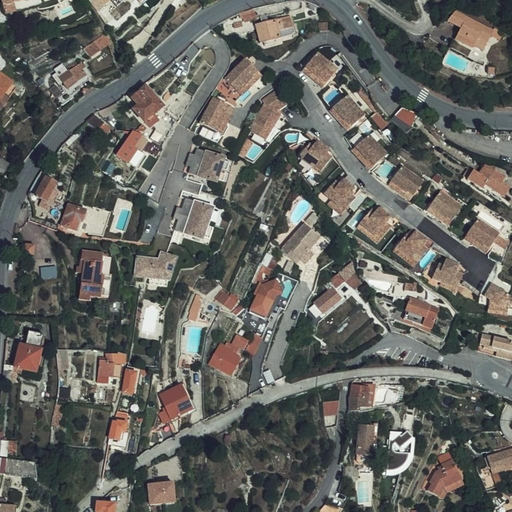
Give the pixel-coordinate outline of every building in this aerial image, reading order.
[(9,0),(4,1),(7,10),(37,0),(9,0)] [(456,9),(447,22),(460,29),(459,32),(471,38),(487,44),(491,36),(493,31),(467,17),(468,15),(456,9)] [(245,21),(256,17),(255,10),(243,13),(245,21)] [(257,42),(294,33),(291,15),(253,24),(257,42)] [(320,22),(321,30),(330,29),(329,21),(320,22)] [(495,28),(493,31),(491,36),(500,40),(503,33),(495,28)] [(471,38),(459,32),(455,40),(473,49),(474,47),(483,52),(487,44),(471,38)] [(87,49),(93,56),(110,42),(104,34),(87,49)] [(317,51),(306,65),(322,77),(327,71),(332,75),(338,67),(317,51)] [(255,55),(251,58),(256,63),(260,60),(255,55)] [(256,63),(251,58),(250,56),(228,75),(240,89),(262,70),(256,63)] [(87,74),(82,68),(85,66),(82,61),(60,76),(68,86),(87,74)] [(322,77),(306,65),(303,70),(319,82),(322,77)] [(243,93),(266,74),(262,70),(240,89),(243,93)] [(332,75),(327,71),(322,77),(319,82),(324,87),(332,75)] [(0,96),(11,82),(0,73),(0,96)] [(190,90),(179,84),(166,106),(177,113),(190,90)] [(139,91),(135,87),(125,94),(145,120),(155,111),(157,113),(164,106),(147,85),(139,91)] [(267,102),(249,127),(261,135),(269,124),(274,126),(282,115),(280,111),(293,103),(284,88),(265,99),(267,102)] [(204,121),(216,127),(217,128),(227,111),(219,106),(223,99),(214,94),(200,119),(204,121)] [(227,111),(217,128),(222,131),(236,107),(223,99),(219,106),(227,111)] [(336,112),(349,126),(355,120),(360,126),(367,120),(349,101),(336,112)] [(421,121),(405,111),(404,112),(419,124),(421,121)] [(336,112),(332,116),(344,130),(349,126),(336,112)] [(381,129),(388,125),(379,112),(372,116),(381,129)] [(404,112),(398,119),(410,133),(413,133),(419,124),(404,112)] [(105,122),(95,113),(87,120),(98,130),(105,122)] [(355,120),(349,126),(344,130),(350,136),(360,126),(355,120)] [(204,121),(198,130),(202,133),(210,138),(216,127),(204,121)] [(269,124),(261,135),(266,139),(274,126),(269,124)] [(143,133),(134,128),(117,152),(129,161),(138,148),(134,145),(143,133)] [(240,150),(246,154),(255,141),(249,136),(240,150)] [(374,139),(360,152),(373,165),(379,160),(384,165),(391,158),(374,139)] [(221,168),(222,166),(224,158),(225,155),(197,146),(195,152),(193,159),(221,168)] [(313,149),(305,161),(306,167),(317,175),(320,171),(326,176),(336,162),(330,158),(332,155),(321,147),(318,152),(313,149)] [(373,165),(360,152),(356,155),(369,169),(373,165)] [(230,160),(224,158),(222,166),(228,167),(230,160)] [(107,159),(102,168),(110,173),(115,164),(107,159)] [(218,177),(221,168),(193,159),(191,165),(189,171),(217,180),(218,177)] [(384,165),(379,160),(373,165),(369,169),(374,174),(384,165)] [(227,171),(221,168),(218,177),(224,179),(227,171)] [(407,169),(397,183),(412,194),(416,188),(422,193),(428,184),(407,169)] [(511,192),(511,191),(505,187),(508,182),(498,175),(499,174),(495,171),(488,169),(482,177),(477,174),(471,182),(503,206),(511,192)] [(323,180),(326,176),(320,171),(317,175),(323,180)] [(43,172),(32,191),(30,194),(33,199),(36,193),(48,200),(59,182),(43,172)] [(204,182),(190,178),(188,183),(202,188),(204,182)] [(200,194),(202,188),(188,183),(186,189),(200,194)] [(412,194),(397,183),(393,189),(408,199),(412,194)] [(350,212),(360,202),(355,198),(359,194),(348,184),(344,188),(341,185),(329,197),(336,204),(343,211),(346,208),(350,212)] [(422,193),(416,188),(412,194),(408,199),(415,204),(422,193)] [(440,191),(430,206),(446,216),(451,209),(457,214),(463,206),(440,191)] [(183,205),(189,207),(187,213),(210,221),(211,219),(214,208),(215,205),(187,195),(183,205)] [(66,213),(64,220),(63,222),(74,226),(77,217),(80,218),(83,207),(66,202),(63,212),(66,213)] [(340,215),(343,211),(336,204),(333,209),(340,215)] [(435,217),(443,221),(446,216),(430,206),(426,212),(432,217),(435,217)] [(220,210),(214,208),(211,219),(216,220),(220,210)] [(346,208),(343,211),(340,215),(344,219),(350,212),(346,208)] [(457,214),(451,209),(446,216),(443,221),(449,226),(457,214)] [(210,221),(187,213),(185,216),(180,214),(179,217),(176,227),(204,237),(206,234),(209,223),(210,221)] [(389,242),(398,230),(393,226),(396,221),(385,213),(382,216),(378,213),(367,227),(374,233),(382,239),(383,237),(389,242)] [(474,234),(490,245),(495,238),(501,243),(506,234),(484,220),(474,234)] [(303,221),(280,251),(292,260),(296,255),(300,258),(305,262),(313,251),(308,246),(318,233),(303,221)] [(215,225),(209,223),(206,234),(211,236),(215,225)] [(379,243),(382,239),(374,233),(371,237),(379,243)] [(419,238),(415,235),(403,250),(418,261),(420,259),(426,263),(435,252),(429,248),(433,243),(422,234),(419,238)] [(490,245),(474,234),(470,239),(487,251),(490,245)] [(383,237),(382,239),(379,243),(384,247),(389,242),(383,237)] [(495,238),(490,245),(487,251),(493,255),(501,243),(495,238)] [(16,249),(26,248),(25,240),(16,240),(16,249)] [(104,274),(101,273),(104,253),(86,250),(84,266),(80,266),(79,271),(84,272),(80,297),(91,299),(92,295),(101,296),(104,274)] [(415,266),(418,261),(403,250),(400,254),(415,266)] [(138,255),(136,274),(150,275),(168,278),(169,278),(174,253),(162,251),(161,257),(138,255)] [(296,255),(292,260),(297,263),(300,258),(296,255)] [(349,259),(322,284),(327,290),(313,303),(322,314),(343,295),(337,289),(346,282),(352,288),(357,283),(355,280),(349,259)] [(420,259),(418,261),(415,266),(420,270),(426,263),(420,259)] [(273,260),(270,266),(281,271),(284,265),(273,260)] [(439,282),(448,286),(457,289),(458,287),(465,290),(470,275),(464,273),(466,267),(454,262),(451,267),(446,265),(439,282)] [(167,284),(168,278),(150,275),(149,280),(167,284)] [(291,296),(290,295),(284,293),(276,290),(280,288),(276,278),(261,283),(248,308),(264,316),(271,302),(285,307),(285,306),(290,300),(291,296)] [(472,278),(470,284),(489,300),(490,295),(472,278)] [(360,290),(357,283),(352,288),(356,293),(360,290)] [(407,286),(403,295),(404,295),(416,298),(419,290),(407,286)] [(511,291),(499,286),(493,298),(499,301),(496,310),(511,310),(511,291)] [(465,290),(458,287),(457,289),(456,293),(463,296),(465,290)] [(220,297),(233,307),(238,301),(225,290),(220,297)] [(192,303),(199,307),(204,299),(197,295),(192,303)] [(408,315),(418,318),(416,326),(435,332),(441,314),(433,311),(433,309),(413,302),(408,315)] [(43,335),(26,331),(25,335),(22,334),(13,367),(34,372),(35,366),(39,367),(41,357),(38,356),(43,335)] [(252,332),(243,353),(251,358),(260,336),(252,332)] [(237,335),(232,344),(242,351),(247,341),(237,335)] [(487,341),(486,346),(511,352),(511,341),(483,335),(482,340),(487,341)] [(209,362),(216,367),(227,375),(235,378),(246,359),(241,355),(239,359),(230,354),(232,351),(226,347),(220,343),(218,347),(209,362)] [(511,358),(511,352),(486,346),(484,352),(501,356),(511,358)] [(125,362),(126,350),(119,349),(118,352),(109,352),(108,360),(108,361),(115,362),(125,362)] [(100,376),(115,376),(115,362),(108,361),(108,360),(100,360),(100,376)] [(139,374),(140,369),(126,366),(121,392),(135,394),(137,385),(132,384),(134,373),(139,374)] [(169,405),(174,416),(195,405),(183,381),(162,392),(169,405)] [(363,386),(353,384),(350,383),(350,388),(349,394),(350,408),(369,406),(373,385),(363,383),(363,386)] [(320,415),(339,414),(339,409),(339,404),(339,400),(319,401),(320,415)] [(174,418),(174,416),(169,405),(160,409),(165,422),(174,418)] [(352,421),(350,451),(370,452),(372,431),(372,422),(352,421)] [(111,444),(112,437),(119,438),(119,432),(123,433),(125,423),(116,422),(116,424),(112,423),(108,444),(111,444)] [(387,458),(405,464),(414,435),(396,430),(387,458)] [(9,439),(0,438),(0,452),(9,453),(9,439)] [(511,447),(486,457),(490,468),(504,463),(505,465),(511,463),(511,447)] [(370,452),(350,451),(350,461),(369,462),(370,452)] [(0,469),(30,474),(28,456),(0,453),(0,469)] [(451,487),(464,483),(462,477),(457,478),(454,472),(460,471),(455,457),(442,461),(443,463),(438,465),(430,475),(431,477),(426,483),(442,497),(451,487)] [(506,468),(505,465),(504,463),(490,468),(492,473),(506,468)] [(174,480),(150,482),(151,501),(175,500),(174,480)] [(105,501),(101,501),(99,511),(117,511),(119,504),(105,501)]
